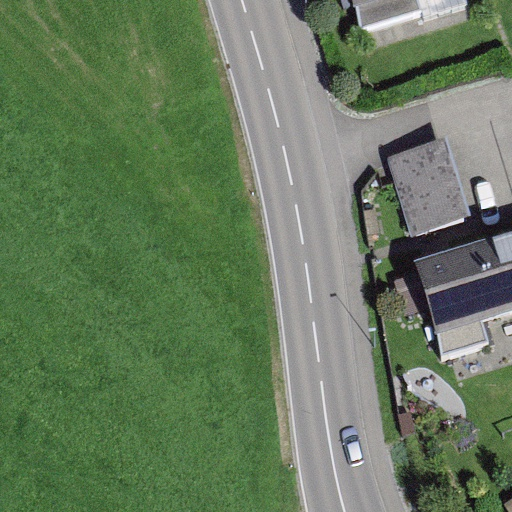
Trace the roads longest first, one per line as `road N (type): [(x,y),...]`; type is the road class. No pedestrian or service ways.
road 1 (tertiary): [(244,0),(302,221),(346,511)]
road 2 (unknown): [(284,146),(511,75)]
